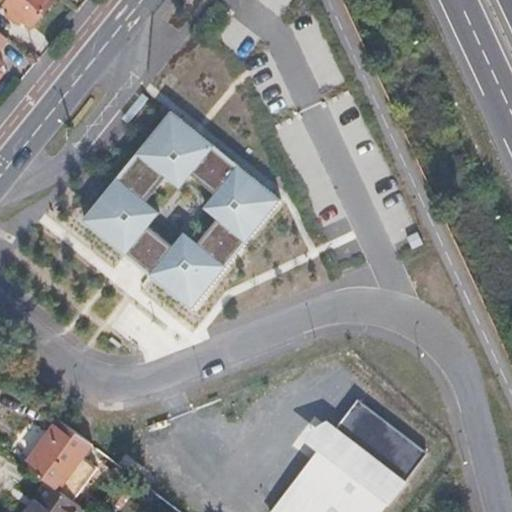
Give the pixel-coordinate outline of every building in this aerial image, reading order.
[(55,1),(54,0),(6,0),(3,4),(10,10),(6,15),(13,21),(18,16),(32,28),(55,1)] [(81,219),(128,262),(147,277),(190,312),(277,197),(170,108),(81,219)] [(421,243),(414,230),(400,236),(406,247),(421,243)] [(393,511),(447,438),(386,379),(332,445),(277,511),(393,511)] [(24,466),(47,482),(59,491),(92,445),(58,419),(24,466)] [(25,511),(78,511),(82,508),(59,491),(47,482),(25,511)]
